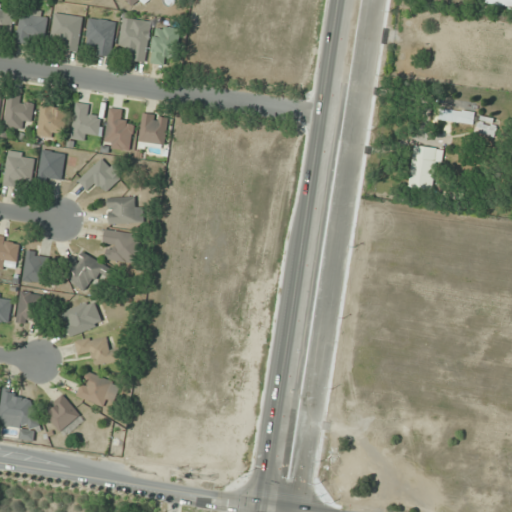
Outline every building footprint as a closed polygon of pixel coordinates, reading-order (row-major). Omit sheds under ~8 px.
[(0,37),(2,37),(2,30),(14,30),(14,5),(0,5),(0,37)] [(35,44),(37,37),(45,38),(49,13),(24,8),(17,41),(35,44)] [(52,36),(63,38),(61,48),(78,51),(84,18),(56,13),(52,36)] [(95,44),(93,53),(111,56),(117,22),(91,18),(86,42),(95,44)] [(147,62),(152,22),(124,18),(119,48),(130,50),(129,60),(147,62)] [(165,65),(167,56),(176,57),(181,30),(158,26),(152,63),(165,65)] [(33,120),(34,104),(23,103),(24,95),(8,94),(6,127),(23,128),(24,120),(33,120)] [(38,135),(63,139),(67,110),(57,109),(58,101),(43,99),(38,135)] [(72,138),(91,141),(92,135),(100,136),(103,116),(89,114),(91,105),(77,103),(72,138)] [(127,110),(111,108),(105,147),(131,151),(135,122),(125,120),(127,110)] [(443,123),(475,123),(475,111),(443,110),(443,123)] [(169,117),(144,114),(140,142),(165,145),(169,117)] [(477,133),(495,137),(499,120),(481,116),(477,133)] [(440,148),(418,146),(414,186),(437,188),(440,148)] [(65,152),(43,150),(40,178),(63,180),(65,152)] [(22,187),(23,179),(32,180),(36,155),(10,151),(4,184),(22,187)] [(90,191),(97,184),(106,193),(122,177),(103,158),(80,181),(90,191)] [(109,198),(109,223),(144,223),(144,205),(136,205),(136,198),(109,198)] [(104,249),(108,250),(107,259),(140,264),(144,234),(106,229),(104,249)] [(21,239),(0,237),(0,268),(18,269),(21,239)] [(116,271),(82,250),(65,278),(87,291),(98,272),(111,279),(116,271)] [(45,255),(27,254),(25,281),(44,282),(45,255)] [(19,321),(42,323),(44,293),(21,292),(19,321)] [(0,322),(0,321),(9,322),(13,300),(0,297),(0,322)] [(71,335),(103,325),(96,301),(63,311),(71,335)] [(77,341),(79,357),(92,355),(93,365),(125,360),(123,348),(111,350),(109,336),(77,341)] [(233,388),(245,389),(247,356),(235,355),(233,388)] [(250,392),(269,396),(274,364),(255,361),(250,392)] [(106,399),(113,402),(121,385),(88,370),(77,395),(103,407),(106,399)] [(4,392),(0,423),(0,424),(35,429),(40,397),(4,392)] [(85,421),(65,395),(45,410),(64,436),(85,421)]
